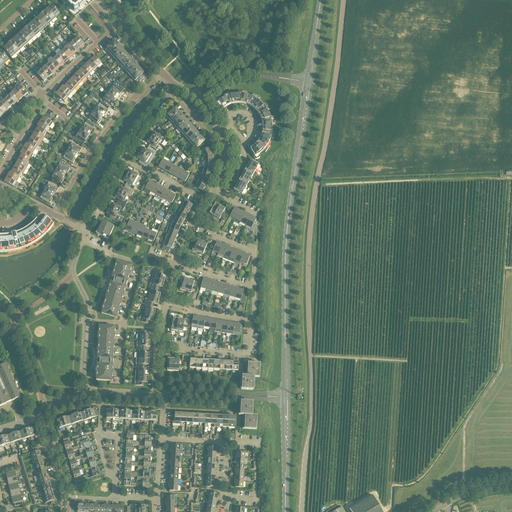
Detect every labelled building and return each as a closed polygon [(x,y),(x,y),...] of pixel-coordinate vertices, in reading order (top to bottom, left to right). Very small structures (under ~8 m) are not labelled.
[(93,0),(59,0),(75,17),(76,16),(87,6),(93,0)] [(52,5),(48,9),(54,16),(56,18),(58,16),(60,14),(52,5)] [(48,9),(44,13),(52,22),(56,18),(48,9)] [(44,13),(44,12),(39,16),(39,17),(40,16),(48,25),(52,22),(44,13)] [(39,17),(36,20),(44,29),(48,25),(40,16),(39,17)] [(44,29),(36,20),(32,24),(40,33),(44,29)] [(32,24),(28,27),(27,27),(36,36),(40,33),(32,24)] [(27,27),(28,27),(27,27),(23,31),(32,40),(36,36),(27,27)] [(23,31),(19,35),(27,44),(32,40),(23,31)] [(27,44),(19,35),(15,38),(24,47),(27,44)] [(77,37),(73,41),(80,49),(84,46),(85,45),(83,43),(80,40),(79,39),(81,38),(79,36),(77,37)] [(11,41),(11,42),(19,51),(24,47),(15,38),(12,42),(11,41)] [(80,49),(73,41),(69,44),(76,53),(80,49)] [(109,53),(118,45),(115,41),(106,49),(109,53)] [(19,51),(11,42),(7,45),(7,46),(7,45),(15,54),(19,51)] [(69,44),(65,48),(72,56),(76,53),(69,44)] [(7,45),(7,46),(3,49),(11,58),(15,54),(7,45)] [(122,49),(118,45),(109,53),(113,57),(122,49)] [(65,48),(61,52),(68,60),(72,56),(65,48)] [(61,52),(59,49),(55,53),(57,55),(64,63),(68,60),(61,52)] [(126,53),(122,49),(113,57),(117,61),(126,53)] [(1,51),(0,52),(0,58),(5,64),(9,60),(1,51)] [(126,53),(117,61),(120,65),(129,57),(126,53)] [(57,55),(53,59),(60,67),(64,63),(57,55)] [(94,56),(90,59),(97,68),(101,64),(94,56)] [(129,57),(120,65),(124,69),(133,61),(129,57)] [(60,67),(53,59),(49,62),(56,71),(60,67)] [(97,68),(90,59),(86,63),(93,71),(97,68)] [(136,65),(133,61),(124,69),(127,73),(136,65)] [(49,62),(45,66),(52,74),(56,71),(49,62)] [(93,71),(86,63),(82,67),(89,75),(93,71)] [(140,69),(136,65),(127,73),(131,77),(140,69)] [(52,74),(45,66),(41,70),(48,78),(52,74)] [(82,67),(78,71),(86,78),(88,81),(92,77),(89,75),(82,67)] [(48,78),(41,70),(39,68),(35,72),(44,82),(48,78)] [(144,73),(140,69),(131,77),(135,81),(139,85),(147,78),(143,74),(144,73)] [(78,71),(74,74),(82,82),(86,78),(78,71)] [(82,82),(74,74),(70,78),(78,86),(82,82)] [(78,86),(70,78),(67,82),(75,90),(78,86)] [(115,86),(109,93),(117,99),(118,96),(120,95),(121,95),(121,96),(122,94),(123,93),(121,91),(123,88),(117,81),(113,85),(115,86)] [(63,86),(71,94),(74,96),(77,92),(75,90),(67,82),(63,86)] [(21,84),(16,89),(23,97),(27,93),(23,88),(25,87),(21,84)] [(71,94),(63,86),(59,91),(68,98),(71,94)] [(16,89),(12,92),(19,101),(23,97),(16,89)] [(68,98),(59,91),(56,95),(58,97),(57,98),(57,99),(61,102),(63,101),(64,102),(68,98)] [(12,92),(8,96),(14,103),(16,102),(17,103),(19,101),(12,92)] [(236,104),(235,94),(231,94),(230,92),(231,92),(227,93),(231,105),(236,104)] [(117,99),(109,93),(104,99),(105,100),(108,103),(112,106),(114,104),(113,103),(117,99)] [(231,105),(227,93),(223,94),(223,95),(223,94),(224,97),(221,98),(226,107),(231,105)] [(252,96),(249,95),(246,105),(250,107),(257,96),(253,94),(252,96)] [(7,95),(3,98),(10,107),(14,103),(8,96),(7,95)] [(257,96),(250,107),(255,110),(261,102),(258,100),(260,98),(257,96)] [(10,107),(3,98),(0,100),(0,103),(6,110),(10,107)] [(226,107),(221,98),(218,100),(217,99),(217,98),(213,102),(217,106),(217,105),(222,110),(226,107)] [(264,105),(261,102),(255,110),(258,113),(268,106),(266,103),(265,103),(266,103),(264,105)] [(100,104),(94,111),(102,117),(105,113),(106,113),(108,111),(100,104)] [(167,116),(175,109),(171,105),(163,112),(167,116)] [(268,106),(258,113),(261,118),(269,114),(268,111),(270,109),(270,110),(270,109),(268,106)] [(175,109),(167,116),(166,117),(170,121),(179,113),(175,109)] [(102,117),(94,111),(89,118),(98,125),(100,122),(99,121),(102,117)] [(179,113),(170,121),(174,125),(183,117),(179,113)] [(269,114),(261,118),(262,123),(274,120),(273,116),(273,117),(271,117),(269,114)] [(47,116),(45,118),(44,117),(40,122),(49,128),(53,123),(52,123),(54,120),(47,116)] [(183,117),(174,125),(178,129),(186,121),(183,117)] [(186,121),(178,129),(181,133),(190,125),(186,121)] [(49,128),(40,122),(37,126),(46,132),(49,128)] [(81,130),(89,136),(92,131),(93,132),(95,129),(85,123),(81,130)] [(194,129),(190,125),(181,133),(185,137),(194,129)] [(46,132),(37,126),(36,128),(37,129),(35,131),(44,137),(44,136),(46,132)] [(89,136),(81,130),(78,129),(73,137),(82,144),(83,142),(85,144),(87,141),(86,140),(89,136)] [(197,133),(194,129),(185,137),(188,141),(197,133)] [(35,131),(33,136),(42,142),(45,137),(44,136),(44,137),(35,131)] [(167,138),(157,131),(155,134),(154,133),(153,134),(153,133),(150,137),(159,143),(161,145),(167,138)] [(197,133),(188,141),(192,145),(201,137),(197,133)] [(274,135),(262,133),(260,138),(269,142),(271,138),(273,139),(274,135)] [(33,136),(30,140),(38,145),(38,146),(39,146),(42,142),(33,136)] [(159,143),(150,137),(147,141),(148,141),(147,142),(150,145),(148,147),(156,152),(159,148),(157,146),(159,143)] [(205,141),(201,137),(192,145),(196,149),(205,141)] [(269,142),(260,138),(258,142),(268,149),(270,146),(268,145),(269,142)] [(27,142),(26,144),(35,150),(38,146),(38,145),(30,140),(28,142),(27,142)] [(268,149),(258,142),(255,146),(261,153),(264,151),(265,152),(268,149)] [(72,143),(68,151),(76,155),(79,151),(80,152),(82,149),(72,143)] [(26,144),(23,149),(33,154),(35,150),(26,144)] [(209,148),(207,149),(206,146),(201,151),(204,157),(212,155),(209,148)] [(261,153),(255,146),(250,149),(254,155),(253,155),(252,155),(255,160),(260,157),(259,157),(258,155),(261,153)] [(156,152),(148,147),(147,150),(143,148),(142,149),(142,148),(139,152),(152,161),(153,158),(153,157),(156,152)] [(23,149),(20,154),(24,156),(30,159),(32,160),(34,155),(33,154),(23,149)] [(76,155),(68,151),(63,158),(73,163),(75,161),(73,160),(76,155)] [(152,161),(139,152),(137,156),(137,157),(137,158),(140,160),(138,163),(146,168),(149,163),(150,163),(152,161)] [(30,159),(20,154),(19,156),(20,157),(19,159),(27,164),(30,159)] [(19,159),(16,164),(26,169),(29,164),(27,164),(19,159)] [(60,163),(56,171),(64,175),(67,171),(68,171),(70,169),(66,166),(67,164),(58,159),(57,161),(60,163)] [(164,170),(168,163),(163,160),(158,167),(164,170)] [(251,160),(248,165),(258,171),(260,168),(258,167),(259,165),(251,160)] [(173,166),(168,163),(164,170),(169,173),(173,166)] [(16,164),(14,168),(22,173),(23,174),(26,169),(16,164)] [(258,171),(248,165),(245,170),(253,175),(254,173),(257,174),(258,171)] [(173,166),(169,173),(174,176),(178,169),(173,166)] [(11,170),(10,172),(19,178),(22,173),(14,168),(12,170),(11,170)] [(178,169),(174,176),(180,179),(184,172),(178,169)] [(139,183),(139,179),(142,174),(134,170),(133,172),(129,171),(129,172),(128,171),(125,175),(139,183)] [(245,170),(242,175),(253,181),(254,178),(252,177),(253,175),(245,170)] [(64,175),(56,171),(52,178),(61,184),(63,181),(62,180),(64,175)] [(19,178),(10,172),(7,177),(17,183),(19,178)] [(184,172),(180,179),(185,182),(189,175),(184,172)] [(211,175),(203,172),(201,177),(209,181),(211,175)] [(139,183),(125,175),(123,179),(124,180),(123,181),(127,183),(125,186),(133,190),(136,185),(139,183)] [(253,181),(242,175),(239,180),(248,185),(249,183),(251,184),(253,181)] [(4,182),(14,188),(16,189),(19,184),(17,183),(12,180),(7,177),(4,182)] [(209,181),(201,177),(198,182),(206,186),(209,181)] [(248,185),(239,180),(236,185),(247,191),(249,188),(247,187),(248,185)] [(149,181),(145,189),(143,191),(149,195),(150,192),(155,184),(149,181)] [(198,182),(197,181),(193,189),(199,192),(200,190),(202,192),(206,186),(198,182)] [(45,191),(53,196),(56,191),(57,192),(58,189),(49,183),(45,191)] [(155,184),(150,192),(156,195),(160,187),(155,184)] [(247,191),(236,185),(234,190),(236,192),(235,193),(240,196),(241,194),(242,195),(243,193),(245,194),(247,191)] [(119,188),(117,192),(126,197),(128,194),(131,195),(132,195),(133,194),(133,192),(133,190),(125,186),(124,189),(120,187),(120,188),(119,188)] [(156,195),(154,197),(159,200),(161,198),(165,190),(160,187),(156,195)] [(165,190),(161,198),(166,201),(170,193),(165,190)] [(53,196),(45,191),(40,198),(50,204),(52,201),(50,200),(53,196)] [(126,197),(117,192),(115,196),(115,198),(118,199),(117,202),(125,207),(127,204),(128,201),(125,200),(126,197)] [(176,196),(170,193),(166,201),(172,204),(176,196)] [(185,199),(184,201),(180,206),(182,207),(189,211),(192,206),(191,205),(192,203),(185,199)] [(111,204),(109,208),(118,213),(120,210),(123,212),(125,207),(117,202),(116,205),(112,203),(111,204)] [(212,208),(222,214),(225,208),(215,203),(212,208)] [(189,211),(182,207),(179,212),(186,216),(189,211)] [(118,213),(109,208),(106,212),(107,213),(107,214),(108,214),(107,217),(117,223),(120,217),(117,216),(118,213)] [(222,214),(212,208),(209,214),(219,219),(222,214)] [(227,226),(228,226),(229,224),(230,221),(232,218),(235,219),(240,211),(235,208),(230,216),(225,225),(227,226)] [(235,219),(235,220),(234,222),(239,225),(240,222),(245,214),(240,211),(235,219)] [(179,212),(176,218),(184,222),(186,216),(179,212)] [(245,214),(240,222),(246,225),(250,217),(245,214)] [(51,222),(46,218),(43,216),(42,217),(40,215),(37,218),(34,222),(31,225),(28,227),(24,229),(20,231),(16,233),(12,234),(8,235),(4,235),(0,235),(0,252),(2,253),(7,252),(13,252),(18,250),(24,249),(29,246),(34,244),(38,241),(43,237),(47,233),(50,229),(54,224),(51,223),(51,222)] [(176,218),(174,216),(171,222),(173,223),(181,227),(184,222),(176,218)] [(246,225),(245,228),(253,232),(254,229),(256,225),(257,223),(255,222),(256,220),(250,217),(246,225)] [(130,219),(129,222),(125,230),(131,233),(136,222),(130,219)] [(96,234),(101,237),(108,240),(114,228),(101,222),(96,234)] [(136,222),(131,233),(137,235),(141,224),(136,222)] [(173,223),(170,229),(178,232),(181,227),(173,223)] [(141,224),(137,235),(142,237),(145,229),(147,226),(141,224)] [(178,232),(170,229),(168,228),(166,234),(168,235),(176,238),(178,232)] [(151,232),(145,229),(142,237),(148,240),(151,232)] [(148,240),(153,242),(158,231),(152,229),(151,232),(148,240)] [(168,235),(166,240),(174,243),(176,238),(168,235)] [(197,239),(194,245),(205,250),(207,244),(197,239)] [(166,240),(164,246),(161,246),(158,245),(157,247),(168,252),(170,249),(171,249),(174,243),(166,240)] [(218,253),(222,245),(216,242),(213,251),(218,253)] [(205,250),(194,245),(192,251),(203,255),(205,250)] [(218,253),(219,254),(217,256),(223,259),(228,247),(222,245),(218,253)] [(233,249),(228,247),(223,259),(228,261),(230,258),(233,249)] [(230,258),(228,261),(234,263),(235,260),(239,252),(233,249),(230,258)] [(244,254),(239,252),(235,260),(241,263),(244,254)] [(244,254),(241,263),(246,265),(250,256),(244,254)] [(117,262),(116,265),(115,267),(114,266),(110,277),(114,278),(114,281),(113,283),(109,282),(106,293),(107,293),(105,303),(103,302),(101,309),(103,309),(101,314),(117,318),(132,266),(117,262)] [(154,270),(153,275),(152,278),(164,282),(166,276),(162,275),(163,272),(154,270)] [(152,278),(151,282),(149,287),(158,290),(158,287),(162,288),(164,282),(152,278)] [(183,278),(182,284),(193,287),(194,281),(183,278)] [(206,290),(209,280),(203,279),(200,288),(206,290)] [(209,280),(206,290),(212,291),(215,282),(209,280)] [(221,284),(215,282),(212,291),(218,293),(221,284)] [(193,287),(182,284),(180,290),(191,293),(193,287)] [(226,286),(221,284),(218,293),(224,295),(226,286)] [(226,286),(224,295),(229,297),(232,287),(226,286)] [(158,290),(149,287),(148,290),(151,291),(150,297),(159,299),(161,294),(157,293),(158,290)] [(232,287),(229,297),(235,298),(238,289),(232,287)] [(244,291),(238,289),(235,298),(241,300),(240,303),(243,304),(245,292),(243,292),(244,291)] [(159,299),(150,297),(148,302),(145,301),(144,304),(153,307),(153,304),(157,305),(159,299)] [(153,307),(144,304),(143,310),(146,311),(145,314),(154,317),(156,311),(152,310),(153,307)] [(154,317),(145,314),(144,317),(141,316),(140,319),(137,318),(136,321),(147,324),(148,321),(152,322),(154,317)] [(199,318),(193,316),(191,328),(197,329),(199,318)] [(173,318),(172,324),(184,326),(185,320),(173,318)] [(229,323),(227,334),(233,335),(235,324),(229,323)] [(184,326),(172,324),(171,330),(182,332),(184,326)] [(241,325),(235,324),(233,335),(241,337),(242,328),(240,327),(241,325)] [(96,375),(96,377),(96,380),(110,381),(112,381),(115,327),(99,326),(99,331),(97,331),(97,338),(99,338),(98,347),(96,347),(96,359),(100,359),(100,361),(99,364),(95,364),(95,375),(96,375)] [(138,331),(137,337),(137,340),(150,341),(150,336),(146,335),(146,332),(138,331)] [(137,340),(137,350),(145,350),(146,347),(150,347),(150,341),(137,340)] [(137,350),(136,353),(136,359),(149,359),(149,353),(145,353),(145,350),(137,350)] [(136,359),(136,367),(144,368),(145,365),(149,365),(149,359),(136,359)] [(241,376),(241,377),(241,378),(240,390),(254,390),(254,377),(259,377),(260,364),(246,363),(246,376),(241,376)] [(0,406),(6,404),(12,401),(22,397),(19,392),(18,393),(5,364),(0,366),(0,406)] [(136,367),(135,373),(135,376),(148,377),(148,371),(144,371),(144,368),(136,367)] [(135,376),(135,380),(135,386),(143,386),(144,383),(148,383),(148,377),(135,376)] [(239,401),(239,412),(238,415),(243,415),(243,420),(243,429),(256,430),(257,416),(252,416),(253,402),(239,401)] [(90,410),(87,411),(90,419),(92,418),(92,420),(96,418),(96,417),(98,416),(97,410),(94,411),(93,409),(90,410)] [(84,412),(81,413),(84,422),(88,421),(87,420),(90,419),(87,411),(84,412)] [(84,422),(81,413),(78,414),(78,413),(75,414),(78,423),(80,422),(80,423),(84,422)] [(175,413),(175,415),(173,415),(172,424),(180,425),(181,422),(181,414),(175,413)] [(72,416),(69,417),(72,426),(75,425),(75,424),(78,423),(75,414),(72,415),(72,416)] [(66,417),(63,418),(66,428),(72,426),(69,417),(66,418),(66,417)] [(66,428),(63,418),(60,419),(60,420),(57,421),(60,430),(66,428)] [(26,429),(28,438),(31,437),(31,438),(35,437),(32,428),(29,429),(29,428),(26,429)] [(23,431),(20,432),(23,441),(26,440),(26,439),(28,438),(26,429),(22,430),(23,431)] [(17,432),(14,433),(16,442),(18,441),(19,442),(23,441),(20,432),(17,433),(17,432)] [(16,442),(14,433),(10,434),(11,435),(8,436),(10,445),(14,443),(14,442),(16,442)] [(133,446),(136,446),(139,446),(139,443),(133,442),(133,435),(127,435),(126,445),(133,446)] [(5,436),(2,437),(4,445),(6,445),(7,446),(10,445),(8,436),(5,436)] [(84,448),(91,446),(88,436),(76,440),(77,443),(82,441),(84,448)] [(144,446),(151,447),(152,436),(139,436),(139,439),(145,440),(145,446),(144,446)] [(79,450),(79,449),(78,446),(72,448),(70,441),(64,443),(67,453),(73,451),(79,450)] [(133,446),(126,445),(126,455),(132,456),(138,456),(138,453),(132,452),(133,446)] [(84,448),(79,449),(79,450),(80,453),(85,451),(87,457),(87,458),(94,456),(91,446),(84,448)] [(144,446),(145,446),(139,446),(138,450),(144,450),(144,456),(144,457),(151,457),(151,447),(144,446)] [(32,459),(41,456),(40,453),(41,453),(40,451),(30,454),(32,459)] [(75,458),(73,451),(67,453),(70,463),(76,461),(82,459),(81,456),(75,458)] [(126,455),(125,466),(132,466),(138,467),(138,466),(138,463),(132,463),(132,456),(126,455)] [(42,460),(41,456),(32,459),(34,465),(43,462),(43,459),(42,460)] [(87,458),(87,457),(82,459),(83,463),(88,461),(90,467),(97,465),(94,456),(87,458)] [(138,456),(138,460),(144,460),(143,467),(150,467),(151,457),(144,457),(144,456),(138,456)] [(78,467),(76,461),(70,463),(73,473),(79,471),(83,470),(85,469),(84,466),(78,467)] [(43,462),(34,465),(35,470),(44,467),(43,464),(44,464),(43,462)] [(90,467),(85,469),(85,472),(86,472),(91,471),(93,477),(100,475),(97,465),(90,467)] [(125,466),(124,476),(131,476),(137,477),(137,473),(131,473),(132,466),(125,466)] [(143,467),(138,466),(138,467),(137,470),(143,470),(143,477),(150,477),(150,467),(143,467)] [(45,471),(44,467),(35,470),(37,476),(47,473),(46,470),(45,471)] [(7,479),(16,477),(16,473),(19,472),(18,470),(6,473),(7,479)] [(81,477),(79,471),(73,473),(76,483),(88,479),(87,475),(81,477)] [(47,473),(37,476),(39,481),(47,478),(47,475),(47,473)] [(131,476),(124,476),(124,486),(136,487),(137,483),(131,483),(131,476)] [(143,477),(137,476),(137,480),(143,480),(142,487),(149,488),(150,477),(143,477)] [(16,477),(7,479),(9,485),(21,482),(21,480),(17,481),(16,477)] [(47,478),(39,481),(40,487),(50,484),(49,481),(48,482),(47,478)] [(21,482),(9,485),(10,492),(19,489),(18,485),(22,484),(21,482)] [(51,486),(50,484),(40,487),(42,492),(51,489),(50,486),(51,486)] [(20,494),(19,489),(10,492),(11,498),(24,495),(24,493),(20,494)] [(51,489),(42,492),(44,498),(53,495),(53,492),(52,493),(51,489)] [(24,495),(11,498),(13,504),(14,504),(15,507),(23,505),(21,498),(25,497),(24,496),(24,495)] [(53,495),(44,498),(45,503),(49,502),(50,506),(54,506),(53,502),(55,502),(53,497),(54,497),(53,495)] [(350,511),(382,511),(373,496),(349,510),(350,511)]
